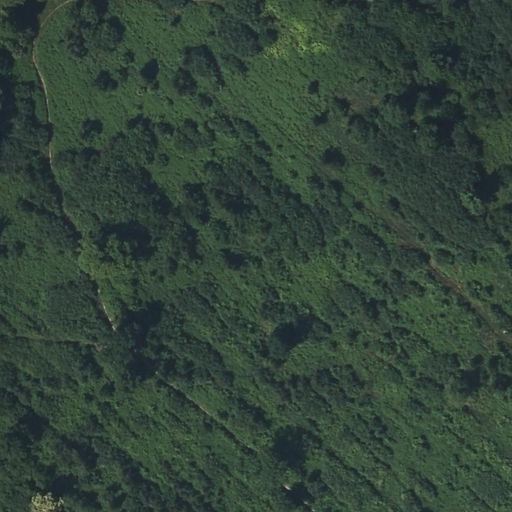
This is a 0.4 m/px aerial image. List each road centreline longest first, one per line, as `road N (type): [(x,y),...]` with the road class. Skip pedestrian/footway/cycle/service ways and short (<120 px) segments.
road 1 (track): [(119,339),(54,183),(34,49),(46,22),(76,0)]
road 2 (track): [(314,511),(119,339)]
